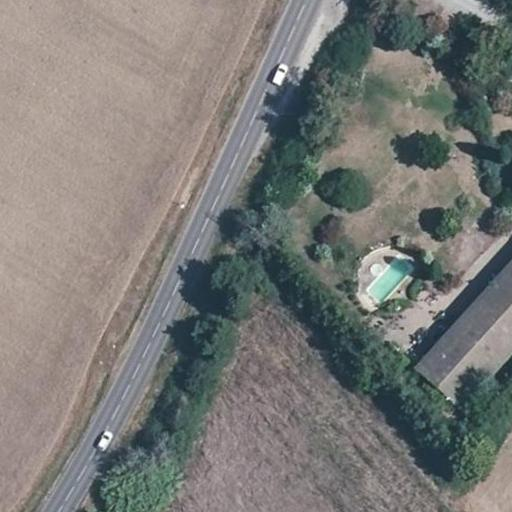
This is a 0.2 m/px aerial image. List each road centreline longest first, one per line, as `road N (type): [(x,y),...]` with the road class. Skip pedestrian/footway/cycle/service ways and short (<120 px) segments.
road 1 (tertiary): [(305,0),(123,396),(52,511)]
road 2 (track): [(349,0),(301,88),(244,132)]
